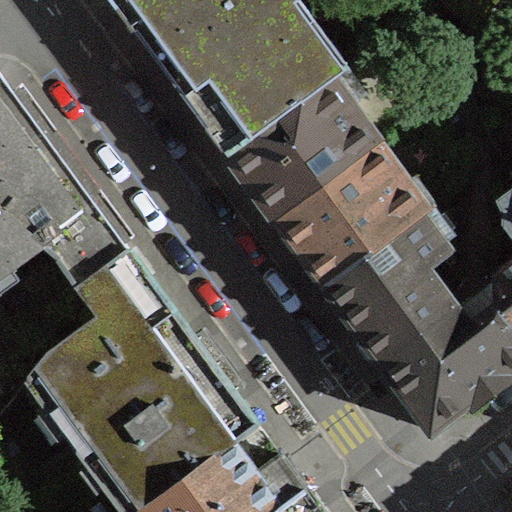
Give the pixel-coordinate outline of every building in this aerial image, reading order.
[(111,0),(116,6),(118,4),(227,151),(327,78),(347,63),(301,0),(111,0)] [(443,0),(474,25),(494,0),(443,0)] [(60,255),(77,283),(128,245),(0,71),(0,205),(45,243),(60,255)] [(275,217),(381,139),(353,100),(346,105),(327,78),(227,151),(275,217)] [(381,139),(275,217),(324,283),(423,210),(403,183),(409,177),(381,139)] [(0,275),(45,243),(0,205),(0,275)] [(511,205),(504,211),(504,224),(511,234),(511,259),(494,273),(495,303),(511,325),(511,205)] [(457,303),(453,297),(429,266),(452,249),(423,210),(324,283),(380,360),(457,303)] [(132,511),(233,438),(257,420),(128,245),(77,283),(100,314),(48,352),(28,377),(84,451),(22,497),(32,511),(132,511)] [(511,366),(511,325),(495,303),(470,321),(457,303),(380,360),(431,429),(469,400),(474,406),(511,376),(511,372),(509,369),(511,366)] [(270,511),(305,486),(281,453),(257,471),(233,438),(132,511),(270,511)] [(324,511),(305,486),(270,511),(324,511)]
